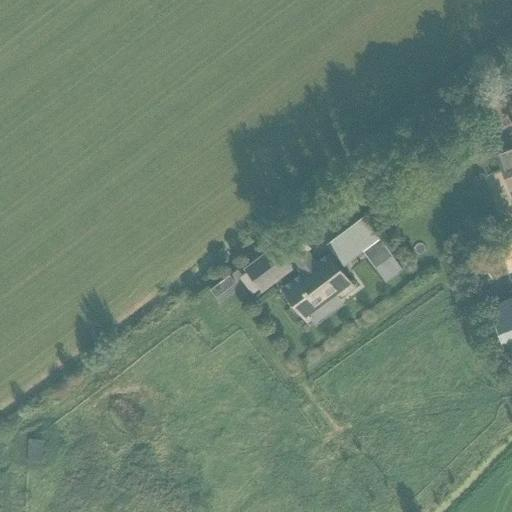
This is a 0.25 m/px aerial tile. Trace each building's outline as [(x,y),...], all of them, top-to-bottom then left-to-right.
[(511,150),(497,156),(511,196),(511,150)] [(275,245),(246,268),(262,291),(292,268),(289,264),(293,261),(303,274),(283,288),(309,322),(354,289),(328,255),(316,264),(314,261),(307,251),(310,248),(300,235),(279,251),(275,245)] [(384,246),(366,254),(374,272),(393,264),(384,246)] [(511,296),(487,306),(508,360),(511,357),(511,296)] [(29,466),(44,467),(45,446),(30,446),(29,466)]
